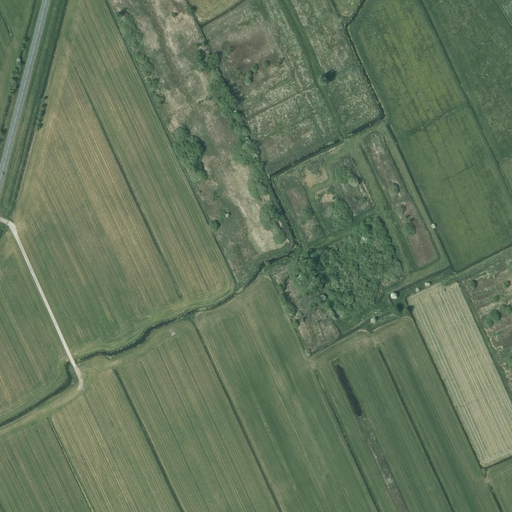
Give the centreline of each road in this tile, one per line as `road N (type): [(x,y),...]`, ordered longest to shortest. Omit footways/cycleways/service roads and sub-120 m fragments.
road 1 (track): [(285,0),(408,275),(386,292),(387,309),(343,326),(305,250)]
road 2 (primary): [(0,178),(46,0)]
road 3 (track): [(511,248),(400,295),(399,312),(365,328)]
road 4 (track): [(0,219),(11,224),(74,366)]
road 5 (track): [(379,206),(349,230),(267,268)]
